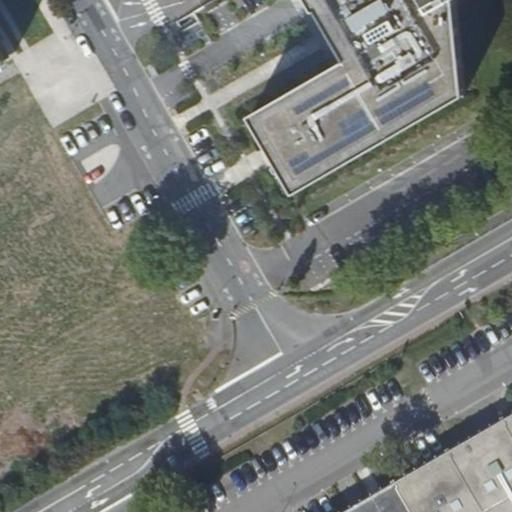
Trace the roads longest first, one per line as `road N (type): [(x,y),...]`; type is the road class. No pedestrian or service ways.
road 1 (unclassified): [(85,0),(294,375)]
road 2 (unclassified): [(254,511),(511,361)]
road 3 (secondary): [(511,247),(294,375)]
road 4 (secondary): [(294,375),(79,496)]
